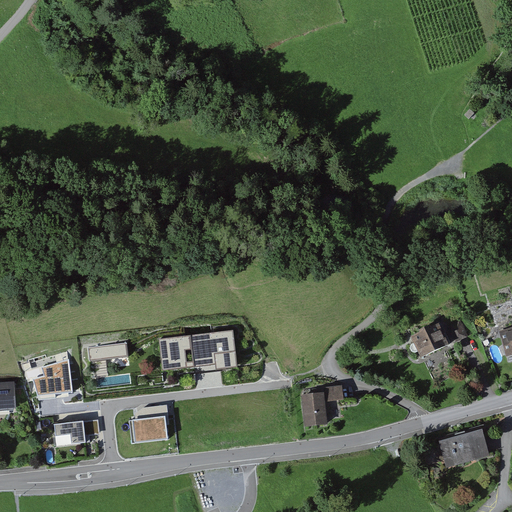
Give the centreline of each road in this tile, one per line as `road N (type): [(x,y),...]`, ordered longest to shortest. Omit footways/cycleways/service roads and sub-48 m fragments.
road 1 (residential): [(112,470),(113,405),(275,384)]
road 2 (tertiary): [(427,423),(247,454)]
road 3 (tertiary): [(247,454),(112,470)]
road 4 (track): [(329,367),(334,351),(383,305),(382,261)]
road 5 (track): [(382,261),(393,206),(447,165)]
